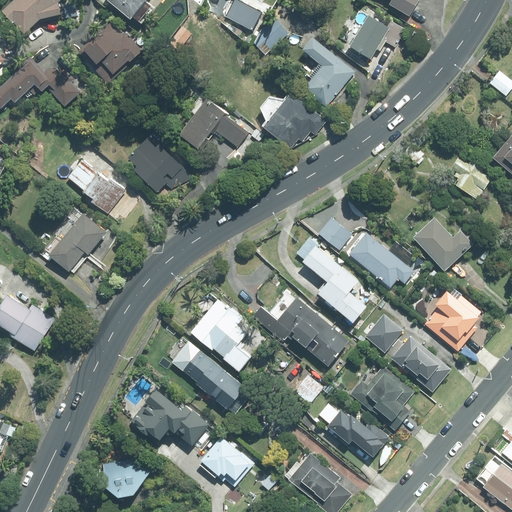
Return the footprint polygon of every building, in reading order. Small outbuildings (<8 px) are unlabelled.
[(15,0),(4,10),(15,22),(17,20),(28,32),(35,26),(36,27),(42,22),(60,18),(59,15),(64,14),(61,2),(62,0),(15,0)] [(150,0),(111,0),(136,19),(150,0)] [(234,0),(233,0),(225,16),(253,30),(261,13),(234,0)] [(392,0),(391,3),(410,15),(419,0),(392,0)] [(353,46),(373,58),(393,27),(372,15),(353,46)] [(263,29),(258,42),(268,54),(291,33),(277,16),(263,29)] [(79,50),(111,83),(146,49),(130,33),(126,32),(113,19),(97,35),(96,33),(79,50)] [(357,70),(316,36),(306,48),(326,65),(306,88),(327,105),(357,70)] [(34,58),(0,89),(0,104),(4,109),(16,99),(19,102),(32,90),(37,94),(44,88),(47,91),(51,87),(68,106),(82,92),(74,83),(77,80),(68,70),(64,74),(60,69),(51,68),(47,72),(34,58)] [(488,83),(504,97),(511,86),(511,82),(498,71),(488,83)] [(295,91),(267,125),(292,146),(300,137),(303,139),(311,129),(316,133),(328,118),(295,91)] [(249,131),(228,114),(229,112),(210,97),(181,133),(201,149),(216,130),(237,147),(249,131)] [(265,135),(257,129),(252,134),(260,140),(265,135)] [(511,174),(511,133),(491,157),(511,174)] [(160,146),(151,137),(131,156),(140,165),(136,168),(159,191),(185,166),(163,143),(160,146)] [(417,165),(423,158),(420,155),(422,154),(412,145),(403,155),(413,164),(414,163),(417,165)] [(465,164),(455,158),(448,169),(454,173),(451,176),(455,179),(451,185),(474,200),(487,182),(475,174),(480,166),(469,158),(465,164)] [(109,213),(126,190),(113,179),(111,181),(83,160),(70,177),(97,198),(94,202),(109,213)] [(92,254),(110,232),(87,213),(65,240),(60,236),(48,250),(53,254),(52,256),(72,272),(89,251),(92,254)] [(437,214),(417,233),(450,266),(477,239),(464,226),(456,233),(437,214)] [(321,230),(342,247),(355,232),(333,215),(321,230)] [(352,250),(394,284),(401,275),(408,281),(418,268),(369,229),(352,250)] [(322,287),(359,317),(372,301),(355,287),(364,276),(321,240),(319,242),(312,236),(299,251),(308,259),(307,260),(329,278),(322,287)] [(440,272),(435,267),(431,273),(436,277),(440,272)] [(461,295),(451,286),(439,300),(442,302),(426,321),(460,349),(479,325),(475,323),(484,312),(481,310),(483,309),(463,293),(461,295)] [(31,308),(11,295),(0,311),(0,322),(15,333),(13,336),(36,350),(57,318),(34,304),(31,308)] [(351,338),(298,295),(276,322),(294,337),(297,334),(331,362),(351,338)] [(219,298),(193,331),(214,348),(215,346),(227,355),(225,357),(241,369),(253,354),(239,343),(249,331),(247,330),(252,324),(219,298)] [(386,311),(368,333),(436,388),(454,366),(386,311)] [(359,328),(353,323),(349,328),(355,333),(359,328)] [(248,385),(191,338),(175,358),(200,379),(198,380),(230,407),(248,385)] [(416,390),(385,364),(369,382),(364,378),(352,392),(397,429),(413,409),(405,402),(416,390)] [(326,385),(310,372),(297,389),(313,401),(326,385)] [(172,395),(159,385),(132,418),(158,440),(163,434),(164,435),(168,430),(170,431),(173,431),(176,430),(178,429),(195,442),(211,422),(187,403),(186,404),(173,394),(172,395)] [(336,432),(376,452),(388,430),(347,410),(336,432)] [(2,420),(0,418),(0,444),(3,439),(0,437),(0,431),(6,434),(10,425),(1,422),(2,420)] [(237,484),(256,461),(224,434),(203,460),(225,479),(227,476),(237,484)] [(511,438),(502,451),(511,458),(511,438)] [(342,475),(312,451),(303,462),(299,459),(288,473),(292,476),(291,477),(320,500),(319,502),(331,511),(337,511),(354,492),(339,480),(342,475)] [(128,490),(143,487),(145,484),(154,467),(146,462),(144,455),(107,463),(104,467),(107,469),(102,476),(128,490)] [(511,465),(505,460),(485,483),(511,505),(511,465)]
